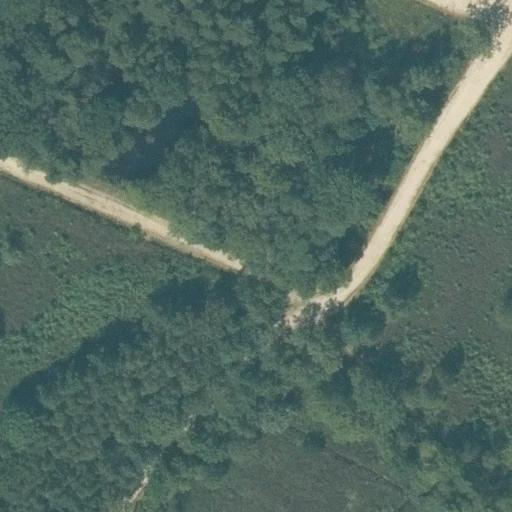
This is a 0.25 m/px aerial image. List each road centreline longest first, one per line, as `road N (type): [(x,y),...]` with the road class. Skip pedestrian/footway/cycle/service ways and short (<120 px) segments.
road 1 (track): [(511,0),(344,295),(329,302),(0,154)]
road 2 (track): [(120,511),(303,296)]
